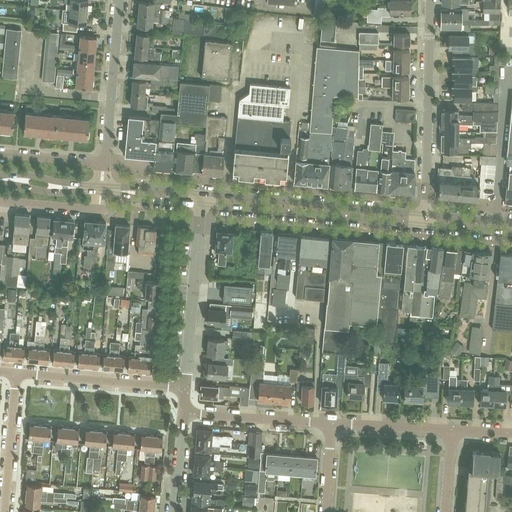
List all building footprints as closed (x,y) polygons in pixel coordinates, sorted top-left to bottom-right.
[(70,4),(69,10),(86,11),(87,0),(64,0),(64,4),(70,4)] [(389,0),(389,7),(389,10),(383,9),(383,16),(389,16),(389,13),(410,13),(410,11),(413,10),(413,3),(410,2),(410,0),(389,0)] [(138,13),(153,15),(169,17),(170,10),(153,8),(154,2),(140,1),(138,13)] [(500,20),(500,7),(482,6),(482,13),(489,13),(489,20),(500,20)] [(86,11),(69,10),(63,9),(62,22),(63,22),(62,30),(75,31),(76,23),(85,24),(86,11)] [(367,9),(367,17),(366,22),(381,22),(381,9),(367,9)] [(461,9),(449,9),(441,9),(441,20),(469,20),(469,16),(469,10),(461,10),(461,9)] [(191,19),(178,18),(169,17),(153,15),(138,13),(137,26),(151,27),(152,22),(172,23),(171,35),(184,36),(184,33),(204,35),(204,34),(217,36),(218,28),(223,29),(224,25),(191,21),(191,19)] [(334,41),(335,21),(322,20),(321,22),(321,28),(320,34),(320,39),(334,41)] [(469,20),(441,20),(440,29),(460,29),(460,24),(494,25),(494,24),(501,25),(501,20),(500,20),(489,20),(469,20)] [(19,39),(20,29),(6,28),(5,38),(19,39)] [(359,32),(359,43),(377,43),(378,43),(378,32),(359,32)] [(135,45),(154,47),(154,40),(148,40),(149,37),(149,34),(137,33),(136,35),(136,37),(135,45)] [(409,44),(410,33),(392,33),(391,44),(409,44)] [(468,35),(467,35),(448,34),(448,36),(446,38),(446,45),(448,46),(448,48),(462,48),(462,54),(475,54),(475,43),(467,43),(468,35)] [(79,48),(94,50),(96,37),(80,35),(79,48)] [(5,38),(4,51),(18,52),(19,39),(5,38)] [(231,42),(205,39),(200,77),(227,80),(231,42)] [(161,47),(154,47),(135,45),(134,57),(160,60),(161,47)] [(499,46),(489,46),(489,54),(499,54),(499,46)] [(329,151),(331,151),(332,145),(334,126),(332,126),(333,103),(347,104),(347,96),(356,96),(357,50),(347,50),(333,48),(315,47),(308,138),(305,183),(326,185),(329,156),(329,151)] [(79,48),(77,60),(93,62),(94,50),(79,48)] [(182,49),(172,49),(172,57),(181,58),(182,49)] [(391,49),(390,60),(409,60),(409,50),(391,49)] [(4,51),(2,64),(17,66),(18,52),(4,51)] [(488,67),(488,71),(499,71),(499,65),(499,58),(499,55),(494,55),(493,67),(488,67)] [(475,56),(460,56),(452,56),(452,61),(454,61),(454,71),(471,71),(471,61),(475,61),(475,56)] [(93,62),(77,60),(77,68),(73,68),(73,73),(76,73),(92,74),(93,62)] [(385,70),(390,70),(409,71),(409,60),(390,60),(386,60),(385,70)] [(133,75),(144,76),(151,77),(163,78),(170,78),(178,79),(179,65),(161,64),(134,61),(133,75)] [(17,66),(2,64),(1,76),(16,78),(17,66)] [(454,77),(454,85),(470,85),(471,76),(477,76),(477,71),(471,71),(454,71),(452,70),(452,76),(454,76),(454,77)] [(499,71),(488,71),(488,74),(493,75),(493,86),(498,86),(499,71)] [(91,87),(92,74),(76,73),(75,86),(91,87)] [(408,77),(390,76),(383,76),(383,87),(390,87),(408,87),(408,77)] [(132,88),(131,92),(144,93),(145,87),(148,87),(148,82),(148,81),(132,80),(132,88)] [(176,121),(206,124),(206,115),(208,100),(209,84),(180,81),(177,109),(177,114),(176,121)] [(231,176),(232,176),(285,181),(288,151),(286,151),(287,147),(289,147),(289,146),(290,137),(289,137),(291,121),(282,120),(284,105),(288,106),(290,87),(250,83),(249,92),(239,99),(231,176)] [(221,85),(209,84),(208,100),(220,101),(221,85)] [(477,86),(470,86),(470,85),(454,85),(451,85),(451,90),(454,90),(454,100),(470,101),(470,91),(477,91),(477,86)] [(408,87),(390,87),(389,97),(408,98),(408,87)] [(147,93),(144,93),(131,92),(130,105),(146,107),(147,93)] [(471,110),(471,115),(471,120),(471,121),(480,120),(497,121),(498,103),(493,102),(461,102),(461,110),(471,110)] [(152,105),(151,106),(151,111),(157,111),(161,112),(177,114),(177,109),(167,108),(167,106),(152,105)] [(14,110),(0,108),(0,129),(11,131),(14,110)] [(407,122),(415,122),(415,119),(416,110),(396,109),(395,121),(407,122)] [(471,120),(471,115),(458,115),(458,109),(441,109),(441,110),(439,111),(439,115),(441,116),(441,119),(471,120)] [(23,132),(55,135),(57,113),(25,110),(23,132)] [(177,114),(161,112),(160,119),(158,136),(158,137),(157,150),(155,150),(154,158),(153,168),(171,170),(173,150),(174,139),(176,121),(177,114)] [(88,116),(57,113),(55,135),(86,138),(88,116)] [(206,115),(206,124),(205,134),(204,139),(206,139),(205,153),(203,153),(201,173),(221,175),(227,117),(206,115)] [(150,118),(127,116),(126,132),(123,155),(154,158),(155,150),(157,150),(158,137),(158,136),(160,119),(150,118)] [(441,123),(439,124),(439,127),(441,128),(441,129),(441,131),(458,131),(458,130),(458,125),(471,125),(471,120),(441,119),(441,123)] [(485,131),(496,132),(497,121),(480,120),(480,126),(480,131),(482,131),(485,131)] [(380,149),(380,143),(381,131),(382,124),(370,123),(368,148),(369,148),(380,149)] [(340,186),(346,128),(334,126),(332,145),(331,151),(331,157),(332,157),(331,164),(332,164),(330,185),(340,186)] [(354,130),(346,128),(340,186),(350,187),(352,165),(351,165),(354,137),(353,137),(354,130)] [(439,134),(439,138),(440,139),(440,142),(470,143),(483,143),(496,144),(496,132),(485,131),(485,136),(470,136),(470,138),(457,138),(457,132),(449,132),(441,132),(441,133),(439,134)] [(196,139),(195,143),(177,142),(176,150),(175,150),(173,170),(201,173),(203,153),(205,153),(206,139),(204,139),(205,134),(194,133),(194,138),(196,139)] [(294,182),(305,183),(308,138),(300,137),(299,147),(297,146),(294,182)] [(470,143),(440,142),(440,145),(439,146),(438,150),(440,151),(440,152),(456,153),(456,152),(468,152),(468,148),(469,148),(470,143)] [(378,189),(388,190),(392,151),(393,144),(381,143),(379,181),(378,189)] [(483,155),(495,156),(496,144),(483,144),(483,148),(483,155)] [(355,186),(365,187),(369,148),(368,148),(363,148),(363,150),(357,150),(354,187),(355,187),(355,186)] [(376,189),(377,181),(380,149),(369,148),(365,187),(375,188),(375,189),(376,189)] [(388,190),(399,191),(403,152),(392,151),(388,190)] [(415,159),(405,159),(406,152),(403,152),(399,191),(403,192),(405,192),(414,193),(415,159)] [(495,164),(495,156),(483,155),(480,155),(479,163),(495,164)] [(478,198),(479,189),(479,177),(480,169),(462,167),(457,166),(451,166),(451,168),(442,167),(439,167),(438,167),(438,181),(439,181),(439,182),(439,184),(438,195),(450,196),(455,196),(478,198)] [(31,215),(16,214),(13,241),(8,240),(8,244),(3,244),(1,264),(0,273),(0,285),(5,286),(16,287),(17,275),(17,273),(19,256),(24,256),(27,257),(31,215)] [(48,244),(49,236),(50,217),(37,216),(35,238),(30,237),(28,257),(36,258),(37,246),(42,246),(43,243),(48,244)] [(61,252),(64,219),(61,219),(60,218),(57,217),(55,218),(54,218),(52,235),(56,236),(53,268),(61,268),(62,262),(60,262),(61,252)] [(67,220),(64,219),(61,252),(60,262),(62,262),(65,262),(66,252),(68,237),(72,237),(73,235),(74,235),(75,229),(73,229),(74,220),(73,220),(72,219),(69,219),(67,220)] [(92,259),(95,221),(85,220),(82,249),(88,250),(87,256),(84,255),(83,267),(91,268),(92,259)] [(106,222),(95,221),(92,259),(97,260),(98,243),(104,243),(106,222)] [(127,254),(130,226),(115,224),(114,240),(108,240),(106,269),(113,270),(115,253),(127,254)] [(160,251),(162,234),(156,233),(156,229),(150,229),(148,226),(137,225),(136,244),(139,245),(138,254),(154,255),(154,250),(160,251)] [(231,252),(232,233),(225,232),(224,229),(223,228),(221,227),(219,227),(217,229),(216,230),(216,235),(217,235),(217,239),(215,239),(214,249),(219,250),(218,264),(225,265),(226,251),(231,252)] [(270,265),(273,232),(261,231),(257,274),(264,274),(264,273),(271,274),(271,273),(272,265),(270,265)] [(296,234),(284,233),(278,233),(276,257),(281,257),(290,258),(294,258),(296,234)] [(311,236),(301,235),(296,297),(306,298),(311,236)] [(329,237),(311,236),(306,298),(323,300),(329,237)] [(326,317),(324,350),(347,352),(349,322),(375,324),(379,273),(376,273),(379,242),(333,238),(326,317)] [(403,244),(387,243),(378,342),(394,344),(397,308),(398,292),(403,244)] [(397,308),(402,308),(402,311),(411,312),(417,245),(416,245),(416,246),(408,245),(407,245),(403,292),(398,292),(397,308)] [(426,246),(426,247),(426,246),(417,245),(411,312),(410,321),(415,321),(416,316),(420,316),(432,318),(435,295),(429,294),(429,292),(437,293),(442,248),(432,247),(431,247),(431,249),(427,248),(427,246),(426,246)] [(460,273),(462,250),(445,248),(439,294),(452,295),(454,273),(460,273)] [(474,316),(477,296),(482,251),(462,250),(460,273),(459,279),(465,280),(461,314),(474,316)] [(486,297),(491,252),(482,251),(477,296),(486,297)] [(511,254),(500,253),(492,328),(511,330),(511,254)] [(279,260),(277,274),(290,275),(291,261),(289,261),(290,258),(281,257),(281,260),(279,260)] [(290,275),(277,274),(271,273),(271,274),(269,292),(268,304),(270,304),(268,323),(278,324),(280,305),(285,305),(286,289),(289,289),(290,275)] [(157,298),(159,281),(146,280),(146,281),(138,280),(137,287),(146,288),(145,297),(157,298)] [(90,283),(89,294),(98,295),(99,291),(99,288),(99,284),(90,283)] [(251,303),(252,286),(224,284),(223,293),(228,293),(227,301),(251,303)] [(123,287),(105,286),(105,294),(123,295),(123,287)] [(16,289),(8,289),(7,301),(16,301),(16,289)] [(256,304),(266,304),(266,292),(256,291),(256,304)] [(140,340),(140,344),(138,370),(141,370),(143,372),(149,372),(151,371),(152,366),(150,363),(151,356),(153,356),(157,301),(149,300),(148,309),(143,308),(142,316),(141,332),(140,340)] [(206,314),(206,320),(207,320),(207,321),(215,322),(215,324),(224,325),(225,317),(228,317),(228,316),(252,318),(253,307),(226,304),(225,310),(208,308),(208,314),(206,314)] [(33,362),(37,362),(40,335),(41,325),(41,321),(37,321),(35,335),(34,347),(28,347),(27,361),(28,361),(29,363),(32,363),(33,362)] [(41,325),(40,335),(37,362),(48,363),(49,349),(43,348),(45,326),(41,325)] [(302,326),(301,335),(314,336),(314,327),(302,326)] [(467,352),(478,352),(479,326),(468,326),(467,352)] [(251,331),(246,331),(240,330),(240,331),(233,330),(232,338),(246,339),(246,338),(251,339),(251,331)] [(2,359),(12,360),(15,333),(10,332),(9,345),(4,344),(2,359)] [(20,333),(15,333),(12,360),(23,361),(24,346),(18,346),(20,333)] [(52,363),(62,364),(65,337),(60,337),(59,350),(53,349),(52,363)] [(65,337),(62,364),(73,365),(74,351),(68,351),(69,338),(65,337)] [(434,348),(444,348),(450,349),(451,338),(436,337),(434,348)] [(228,340),(224,340),(208,338),(207,354),(223,356),(223,354),(225,354),(225,349),(223,349),(223,348),(227,348),(228,340)] [(77,366),(88,367),(90,340),(86,339),(84,352),(79,351),(77,366)] [(115,339),(115,342),(113,369),(123,370),(124,356),(118,355),(120,339),(116,339),(115,339)] [(90,340),(88,367),(98,367),(99,353),(93,353),(95,340),(90,340)] [(456,341),(450,350),(449,354),(459,355),(465,347),(456,341)] [(102,368),(113,369),(115,342),(110,342),(109,354),(103,354),(102,368)] [(138,371),(138,370),(140,344),(135,344),(134,357),(129,356),(127,370),(138,371)] [(402,344),(393,344),(393,352),(401,352),(402,344)] [(489,357),(481,356),(481,365),(488,366),(489,357)] [(232,358),(222,357),(222,364),(208,363),(207,376),(226,377),(227,365),(232,366),(232,358)] [(379,362),(379,374),(384,374),(383,398),(397,399),(398,383),(390,383),(390,380),(387,380),(388,363),(379,362)] [(448,402),(460,402),(462,379),(456,379),(456,375),(449,375),(450,366),(444,365),(443,378),(449,379),(448,402)] [(345,372),(344,375),(344,381),(348,381),(347,396),(363,397),(364,386),(370,387),(371,368),(358,367),(357,373),(345,372)] [(258,400),(274,401),(275,383),(276,375),(264,373),(264,370),(251,368),(249,384),(259,384),(258,400)] [(289,382),(297,382),(297,381),(298,381),(298,369),(290,369),(289,382)] [(438,397),(439,373),(426,373),(425,385),(414,385),(414,382),(405,382),(404,400),(422,400),(422,397),(438,397)] [(337,390),(343,391),(344,381),(344,375),(333,374),(332,386),(322,385),(321,403),(336,404),(337,390)] [(276,375),(275,383),(274,401),(289,403),(291,384),(288,384),(289,376),(276,375)] [(462,379),(460,402),(472,403),(473,389),(467,389),(467,379),(462,379)] [(314,382),(298,381),(297,381),(297,382),(297,390),(302,390),(301,402),(313,403),(314,382)] [(200,385),(199,392),(201,393),(201,396),(213,397),(223,398),(223,395),(240,396),(249,397),(250,387),(230,385),(229,388),(200,385)] [(481,404),(493,404),(494,390),(481,389),(481,404)] [(506,390),(494,390),(493,404),(505,405),(506,390)] [(30,423),(28,438),(34,438),(33,443),(33,452),(37,452),(40,424),(36,423),(35,422),(32,421),(31,423),(30,423)] [(40,424),(37,452),(42,453),(43,439),(49,440),(51,425),(49,425),(49,423),(46,423),(44,424),(40,424)] [(57,425),(56,440),(62,441),(60,454),(65,455),(68,426),(64,426),(63,424),(60,424),(59,425),(57,425)] [(68,426),(65,455),(69,455),(70,455),(71,442),(77,442),(79,427),(77,427),(77,426),(74,425),(72,427),(68,426)] [(86,428),(84,443),(90,444),(89,457),(87,457),(85,472),(92,472),(92,469),(93,457),(96,429),(92,429),(91,427),(88,427),(87,428),(86,428)] [(93,457),(92,469),(100,470),(101,457),(98,457),(99,444),(105,445),(106,430),(105,430),(104,428),(102,428),(100,429),(96,429),(93,457)] [(196,435),(195,439),(231,442),(231,436),(223,435),(223,437),(211,436),(212,430),(197,428),(197,435),(196,435)] [(120,477),(121,460),(124,432),(113,430),(112,446),(118,446),(116,460),(115,477),(120,477)] [(250,431),(249,443),(261,444),(262,432),(250,431)] [(124,432),(121,460),(126,460),(127,447),(133,448),(134,433),(124,432)] [(144,462),(149,463),(152,434),(141,433),(139,448),(145,449),(144,462)] [(161,451),(162,436),(152,434),(149,463),(154,463),(155,450),(161,451)] [(231,442),(195,439),(195,443),(196,443),(196,450),(211,451),(211,446),(231,447),(231,442)] [(260,457),(261,444),(249,443),(247,456),(260,457)] [(488,511),(489,510),(487,510),(488,510),(487,510),(488,500),(488,499),(490,500),(491,490),(489,489),(490,479),(491,479),(492,471),(498,472),(500,452),(473,450),(472,459),(473,460),(473,459),(475,460),(474,465),(471,465),(471,469),(471,477),(467,477),(466,487),(467,487),(469,487),(468,497),(465,497),(464,507),(465,508),(465,507),(467,508),(467,511),(488,511)] [(277,479),(278,472),(279,454),(266,453),(266,455),(261,455),(259,470),(258,482),(257,492),(265,493),(266,480),(274,480),(274,479),(277,479)] [(194,460),(193,464),(223,466),(224,462),(209,460),(210,455),(195,454),(195,460),(194,460)] [(290,473),(291,455),(279,454),(278,472),(277,479),(289,480),(290,473)] [(304,456),(291,455),(290,473),(303,474),(304,456)] [(315,475),(316,456),(304,456),(303,474),(315,475)] [(259,458),(249,457),(248,468),(258,469),(259,458)] [(442,482),(444,463),(437,463),(435,481),(442,482)] [(140,478),(147,478),(148,465),(141,464),(140,478)] [(193,464),(193,468),(194,468),(194,474),(208,475),(208,470),(223,471),(223,466),(193,464)] [(155,466),(148,465),(147,478),(154,479),(155,466)] [(25,481),(35,482),(36,470),(26,469),(25,481)] [(497,474),(495,498),(501,499),(503,475),(497,474)] [(191,488),(201,489),(201,492),(210,493),(210,488),(223,489),(223,484),(211,483),(211,480),(199,479),(198,481),(192,481),(191,488)] [(504,479),(502,495),(509,496),(511,480),(504,479)] [(133,483),(119,482),(119,491),(132,492),(133,483)] [(25,486),(24,489),(26,490),(25,494),(53,496),(54,496),(54,492),(41,491),(41,485),(26,484),(26,485),(25,486)] [(247,484),(246,494),(256,495),(257,484),(247,484)] [(91,488),(83,487),(82,498),(90,499),(91,488)] [(191,488),(191,497),(193,497),(192,501),(208,502),(208,503),(224,505),(225,499),(210,498),(210,493),(201,492),(201,489),(191,488)] [(24,499),(23,502),(25,503),(25,504),(39,506),(40,500),(53,501),(66,502),(67,497),(64,497),(54,496),(53,496),(25,494),(25,498),(24,499)] [(127,499),(126,504),(155,506),(155,496),(141,495),(140,500),(127,499)] [(255,496),(243,495),(242,507),(254,508),(255,496)] [(87,511),(88,502),(81,501),(79,511),(87,511)] [(154,511),(155,506),(126,504),(111,503),(110,507),(126,509),(139,510),(139,511),(154,511)]
